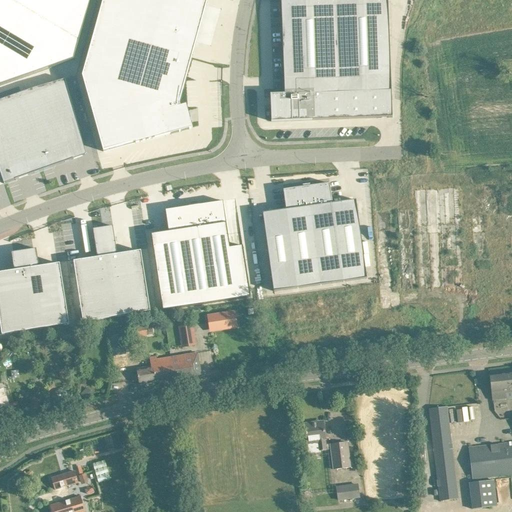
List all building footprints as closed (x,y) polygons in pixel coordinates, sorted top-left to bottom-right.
[(0,0),(0,86),(74,60),(90,0),(0,0)] [(103,0),(82,76),(103,152),(131,144),(132,145),(171,134),(193,128),(186,105),(183,106),(180,98),(196,43),(206,7),(207,0),(103,0)] [(280,0),(284,94),(270,94),(271,122),(392,117),(387,0),(280,0)] [(35,88),(0,100),(0,173),(4,184),(15,180),(74,159),(86,155),(65,79),(35,88)] [(498,216),(511,215),(511,183),(497,184),(498,216)] [(286,210),(262,213),(273,292),(367,279),(356,200),(332,203),(330,184),(310,186),(303,187),(283,190),(286,210)] [(463,287),(460,188),(415,189),(418,289),(463,287)] [(169,232),(151,235),(163,310),(251,297),(243,246),(230,248),(223,201),(165,210),(169,232)] [(485,240),(484,214),(472,214),(473,241),(485,240)] [(113,226),(103,228),(117,317),(150,312),(141,251),(137,251),(138,252),(117,255),(113,226)] [(77,261),(74,261),(83,322),(117,317),(103,228),(93,230),(97,258),(77,262),(77,261)] [(36,249),(24,251),(35,330),(69,324),(60,263),(56,264),(56,265),(39,267),(36,249)] [(0,324),(2,335),(35,330),(24,251),(11,253),(14,271),(0,273),(0,324)] [(216,317),(218,329),(236,326),(234,314),(216,317)] [(147,325),(131,327),(133,338),(149,336),(147,325)] [(110,337),(114,360),(115,370),(128,368),(126,354),(123,335),(110,337)] [(196,345),(195,338),(186,340),(187,346),(196,345)] [(197,353),(170,358),(174,379),(175,379),(174,376),(180,374),(181,378),(201,375),(197,353)] [(174,379),(170,358),(157,360),(157,357),(149,358),(151,367),(136,369),(137,375),(132,375),(133,382),(138,381),(139,385),(156,382),(174,379)] [(511,373),(489,376),(492,400),(507,399),(506,391),(511,390),(511,373)] [(52,396),(52,398),(53,399),(53,401),(54,402),(56,403),(57,404),(59,404),(61,404),(63,404),(64,403),(65,402),(66,400),(67,399),(67,397),(67,395),(67,394),(66,392),(64,391),(63,390),(61,389),(59,389),(58,389),(56,390),(55,391),(53,392),(53,394),(52,396)] [(0,412),(2,411),(2,409),(10,407),(9,404),(6,396),(0,398),(0,412)] [(31,406),(38,409),(42,400),(35,397),(31,406)] [(429,409),(430,419),(440,501),(458,499),(447,407),(429,409)] [(319,451),(320,450),(331,449),(333,469),(349,467),(346,443),(331,445),(331,446),(326,446),(325,440),(326,440),(325,433),(323,423),(304,425),(305,435),(307,446),(319,449),(319,451)] [(511,441),(468,447),(472,479),(511,474),(511,441)] [(51,478),(55,490),(79,483),(76,472),(51,478)] [(497,506),(494,480),(469,483),(472,509),(497,506)] [(348,499),(346,486),(336,487),(336,493),(337,500),(348,499)] [(84,511),(80,497),(50,506),(52,511),(84,511)]
